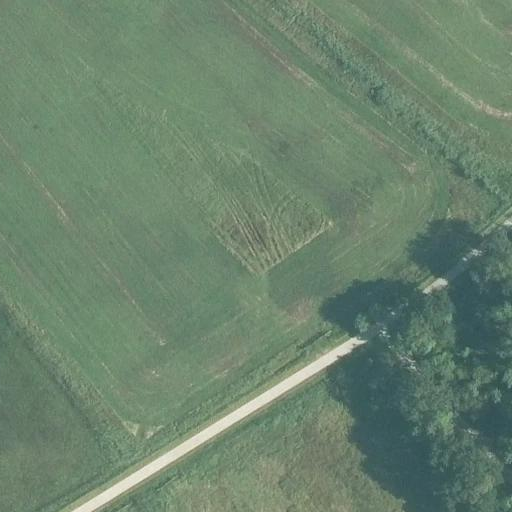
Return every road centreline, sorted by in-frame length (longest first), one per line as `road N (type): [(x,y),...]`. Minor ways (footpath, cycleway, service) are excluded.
road 1 (unclassified): [(78,511),(381,325)]
road 2 (unclassified): [(511,222),(381,325)]
